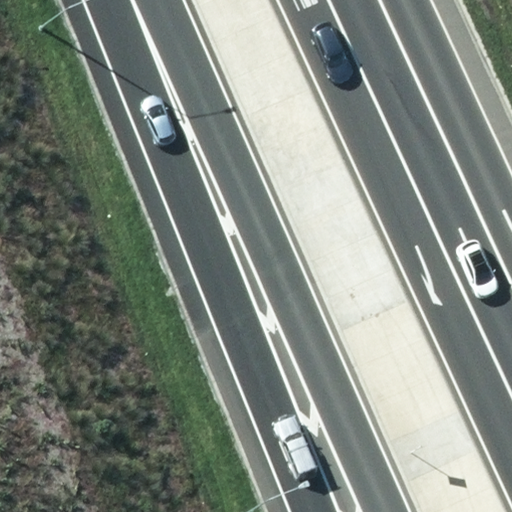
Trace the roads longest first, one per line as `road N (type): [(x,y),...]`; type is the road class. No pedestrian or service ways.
road 1 (trunk): [(398,511),(156,0)]
road 2 (motorway): [(315,511),(190,204),(133,0)]
road 3 (trunk): [(356,0),(511,353)]
